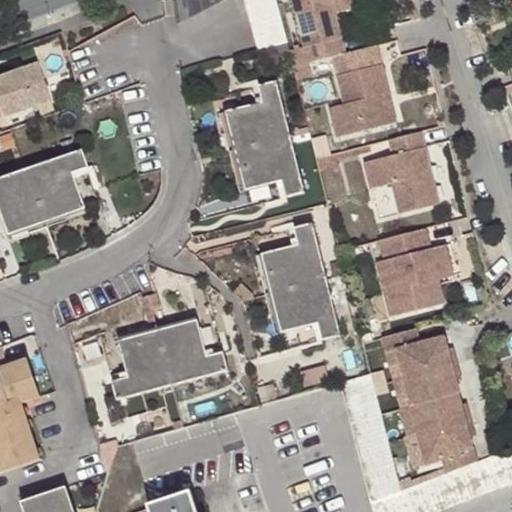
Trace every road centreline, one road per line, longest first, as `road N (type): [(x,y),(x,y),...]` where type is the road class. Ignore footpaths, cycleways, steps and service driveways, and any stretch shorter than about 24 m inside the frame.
road 1 (residential): [(154,0),(183,205),(162,238),(29,295)]
road 2 (residential): [(29,295),(73,423),(62,467),(3,487),(12,511)]
road 3 (residential): [(439,0),(511,208)]
